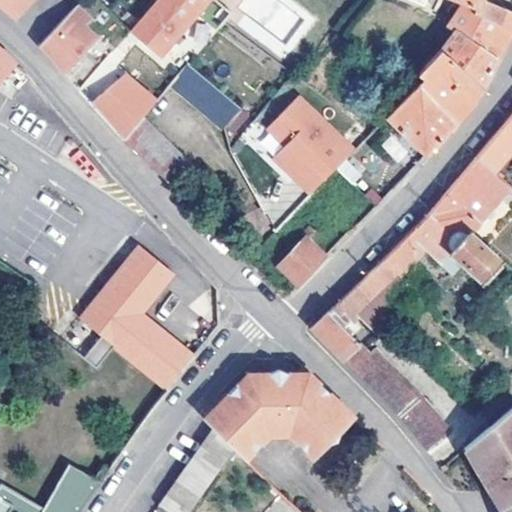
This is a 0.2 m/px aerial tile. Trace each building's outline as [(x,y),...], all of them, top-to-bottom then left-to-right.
[(0,0),(0,2),(1,3),(18,18),(34,0),(0,0)] [(159,0),(137,27),(165,52),(209,0),(159,0)] [(496,24),(504,7),(486,0),(464,0),(459,8),(496,24)] [(77,5),(39,45),(54,61),(65,74),(98,39),(85,27),(92,20),(77,5)] [(456,33),(498,58),(511,34),(511,32),(511,11),(504,7),(496,24),(459,8),(447,28),(456,33)] [(433,58),(439,51),(456,33),(447,28),(426,50),(433,58)] [(439,51),(482,89),(498,58),(456,33),(439,51)] [(0,47),(0,82),(18,63),(0,47)] [(418,83),(459,120),(469,107),(482,89),(439,51),(433,58),(418,75),(422,79),(418,83)] [(241,107),(190,63),(172,84),(223,128),(241,107)] [(94,105),(124,139),(139,122),(158,101),(127,75),(94,105)] [(443,136),(459,120),(418,83),(389,114),(429,152),(443,136)] [(311,194),(355,149),(299,95),(268,128),(286,145),(274,158),(311,194)] [(511,115),(478,155),(495,169),(511,148),(511,115)] [(192,167),(139,122),(124,139),(154,169),(173,189),(192,167)] [(392,134),(380,144),(396,163),(408,154),(392,134)] [(460,231),(473,232),(511,185),(511,183),(495,169),(478,155),(461,175),(428,212),(451,234),(460,231)] [(353,184),(362,172),(346,160),(337,172),(353,184)] [(504,261),(473,232),(460,231),(451,234),(428,212),(423,218),(403,237),(418,251),(423,255),(428,250),(443,264),(453,253),(485,282),(504,261)] [(278,266),(298,285),(327,257),(312,242),(319,235),(310,226),(303,233),(307,238),(278,266)] [(384,257),(397,270),(418,251),(403,237),(384,257)] [(169,388),(194,356),(142,311),(175,271),(142,244),(81,317),(102,333),(83,355),(96,366),(114,344),(169,388)] [(350,290),(340,300),(356,315),(358,313),(373,329),(384,318),(415,289),(397,270),(384,257),(350,290)] [(354,370),(370,354),(349,331),(344,326),(348,322),(356,315),(340,300),(332,309),(313,327),(354,370)] [(344,326),(349,331),(353,326),(348,322),(344,326)] [(419,393),(377,348),(370,354),(354,370),(396,412),(420,442),(426,449),(450,430),(419,393)] [(312,459),(349,412),(326,389),(303,366),(285,367),(275,361),(266,368),(244,369),(205,421),(214,429),(233,450),(248,464),(271,435),(289,434),(312,459)] [(511,511),(511,408),(492,426),(462,450),(501,511),(511,511)] [(226,461),(233,450),(214,429),(204,444),(226,461)] [(217,473),(226,461),(204,444),(194,456),(217,473)] [(208,485),(217,473),(194,456),(186,468),(208,485)] [(12,492),(7,501),(15,506),(23,511),(79,511),(100,483),(72,466),(45,511),(12,492)] [(199,499),(208,485),(186,468),(176,482),(199,499)] [(191,510),(199,499),(176,482),(168,494),(191,510)] [(169,511),(189,511),(191,510),(168,494),(160,505),(169,511)] [(0,511),(10,511),(15,506),(7,501),(0,511)]
